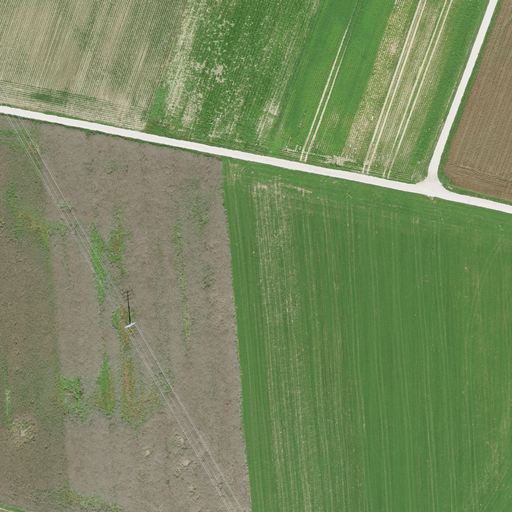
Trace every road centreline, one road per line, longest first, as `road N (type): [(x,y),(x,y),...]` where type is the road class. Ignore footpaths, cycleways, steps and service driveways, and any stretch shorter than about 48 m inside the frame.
road 1 (track): [(427,190),(0,110)]
road 2 (track): [(427,190),(491,0)]
